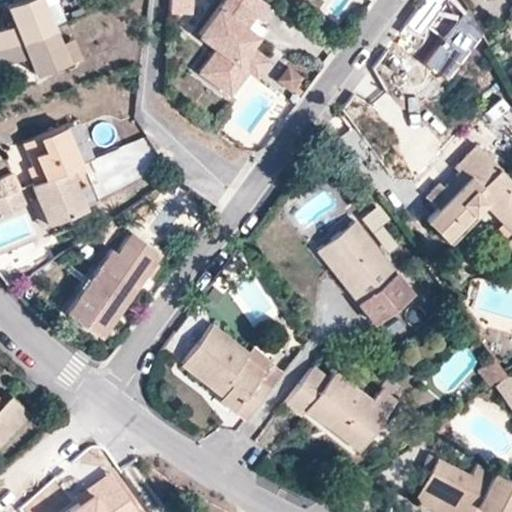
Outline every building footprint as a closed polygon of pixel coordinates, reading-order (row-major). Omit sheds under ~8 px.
[(0,21),(0,42),(54,22),(45,0),(8,0),(5,1),(11,17),(0,21)] [(168,0),(167,13),(193,15),(194,0),(168,0)] [(265,1),(262,0),(218,0),(195,35),(214,48),(196,72),(228,95),(246,68),(234,61),(253,34),(239,23),(248,13),(256,19),(265,1)] [(445,75),(480,32),(465,10),(441,38),(444,40),(427,62),(445,75)] [(54,22),(0,42),(0,60),(24,51),(31,69),(67,56),(54,22)] [(283,59),(274,77),(290,85),(299,67),(283,59)] [(418,119),(444,147),(482,111),(455,83),(418,119)] [(351,125),(370,117),(363,99),(344,106),(351,125)] [(70,164),(83,158),(68,119),(26,135),(35,159),(30,161),(36,177),(70,164)] [(446,240),(474,211),(487,198),(511,223),(511,179),(494,162),(499,158),(483,142),(458,168),(468,177),(449,196),(440,187),(423,203),(433,213),(426,221),(446,240)] [(85,202),(70,164),(36,177),(32,179),(36,190),(47,217),(85,202)] [(0,173),(0,192),(18,185),(11,169),(0,173)] [(18,185),(0,192),(0,211),(20,204),(17,196),(22,194),(18,185)] [(36,221),(47,217),(36,190),(26,194),(36,221)] [(155,229),(163,217),(152,209),(144,220),(155,229)] [(480,217),(474,211),(446,240),(452,246),(480,217)] [(375,325),(416,293),(358,220),(317,252),(331,270),(343,260),(359,280),(347,290),(375,325)] [(511,224),(502,235),(511,245),(511,224)] [(151,260),(157,253),(131,229),(113,249),(111,247),(62,306),(93,333),(132,288),(124,277),(136,267),(146,276),(158,265),(151,260)] [(331,270),(347,290),(359,280),(343,260),(331,270)] [(223,392),(245,411),(283,367),(253,342),(247,349),(215,322),(184,358),(212,382),(217,375),(229,385),(223,392)] [(495,385),(505,379),(494,361),(478,371),(490,389),(495,385)] [(311,362),(282,401),(301,415),(304,410),(321,422),(325,417),(329,420),(334,412),(347,421),(341,429),(336,437),(357,452),(385,413),(366,399),(370,395),(333,367),(327,374),(311,362)] [(511,374),(505,379),(495,385),(511,409),(511,408),(511,374)] [(212,382),(223,392),(229,385),(217,375),(212,382)] [(380,380),(370,395),(366,399),(385,413),(399,394),(380,380)] [(0,438),(28,409),(6,389),(0,395),(0,438)] [(334,412),(329,420),(341,429),(347,421),(334,412)] [(440,499),(465,511),(472,511),(477,503),(495,511),(511,511),(511,474),(477,457),(470,471),(436,455),(415,498),(435,508),(440,499)] [(138,511),(109,471),(92,484),(87,487),(90,491),(61,511),(138,511)] [(442,511),(465,511),(440,499),(435,508),(442,511)]
